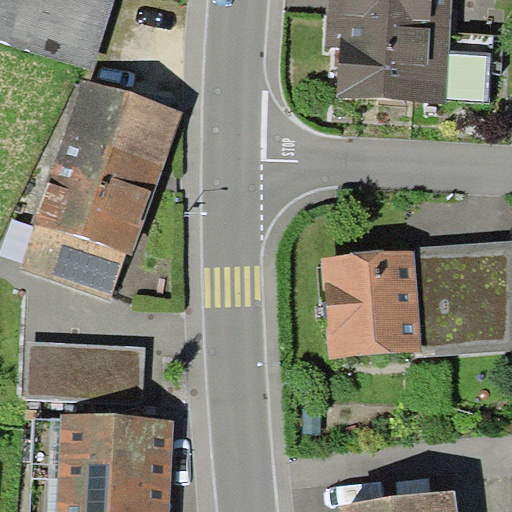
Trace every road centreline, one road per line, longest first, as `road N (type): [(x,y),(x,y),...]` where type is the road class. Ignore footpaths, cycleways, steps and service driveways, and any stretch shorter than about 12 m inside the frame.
road 1 (tertiary): [(229,159),(245,511)]
road 2 (residential): [(229,159),(511,171)]
road 3 (tertiary): [(240,0),(229,159)]
